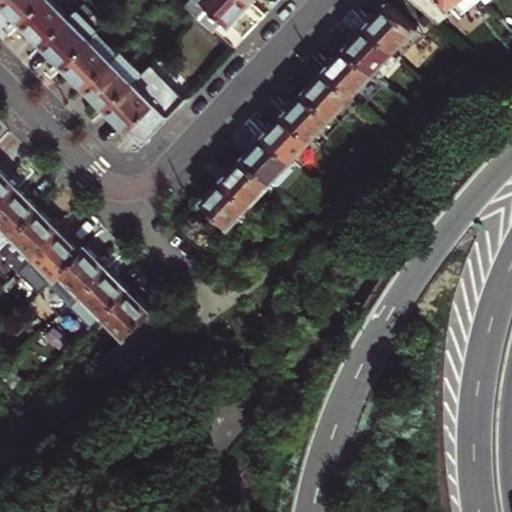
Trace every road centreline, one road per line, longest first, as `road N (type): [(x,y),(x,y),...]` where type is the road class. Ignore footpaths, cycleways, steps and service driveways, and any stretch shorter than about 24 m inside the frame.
road 1 (tertiary): [(511,158),(427,253),(367,353),(312,511)]
road 2 (residential): [(130,191),(152,181),(324,0)]
road 3 (primary): [(511,257),(479,365),(478,511)]
road 4 (residential): [(0,81),(93,176),(130,191)]
road 5 (residential): [(130,191),(137,216),(221,318)]
